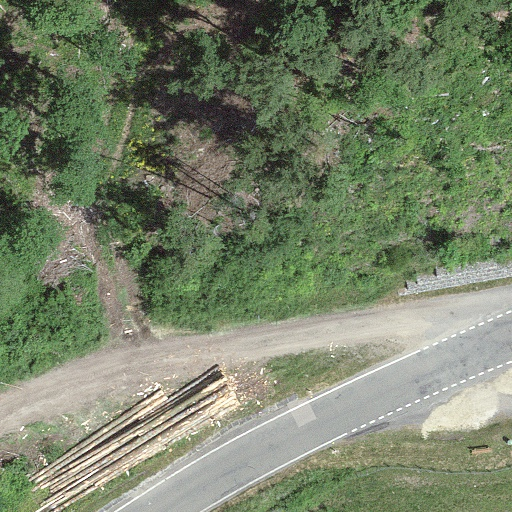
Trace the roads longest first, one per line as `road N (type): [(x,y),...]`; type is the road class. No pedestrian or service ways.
road 1 (track): [(511,335),(460,323),(386,326),(130,372),(0,418)]
road 2 (tertiary): [(163,511),(296,433),(511,337)]
